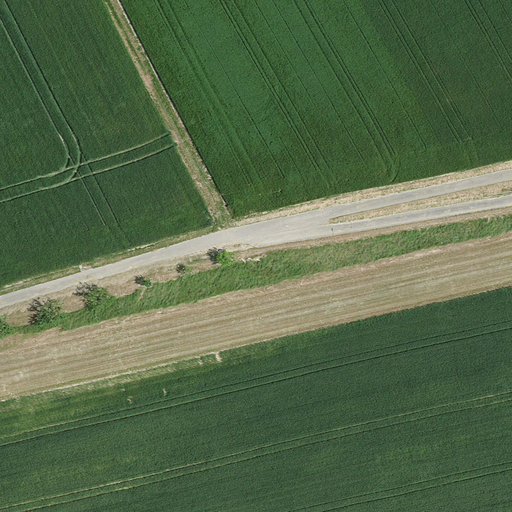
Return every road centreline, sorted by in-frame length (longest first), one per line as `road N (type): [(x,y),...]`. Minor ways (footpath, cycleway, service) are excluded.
road 1 (track): [(511,175),(334,212),(0,304)]
road 2 (track): [(216,243),(314,235),(511,200)]
